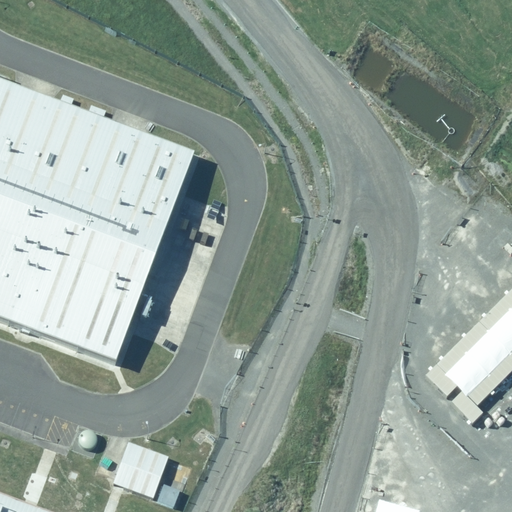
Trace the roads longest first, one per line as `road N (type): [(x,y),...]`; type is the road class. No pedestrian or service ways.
road 1 (unclassified): [(0,370),(107,408),(160,396),(190,357),(245,201),(239,160),(217,131),(0,48)]
road 2 (track): [(251,0),(336,105),(382,226),(428,511)]
